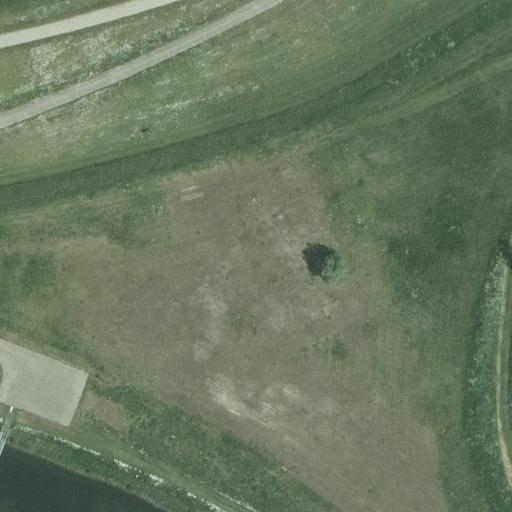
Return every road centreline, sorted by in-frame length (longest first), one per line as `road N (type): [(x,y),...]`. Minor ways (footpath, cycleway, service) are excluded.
road 1 (track): [(282,0),(181,52),(0,126)]
road 2 (track): [(0,47),(182,0)]
